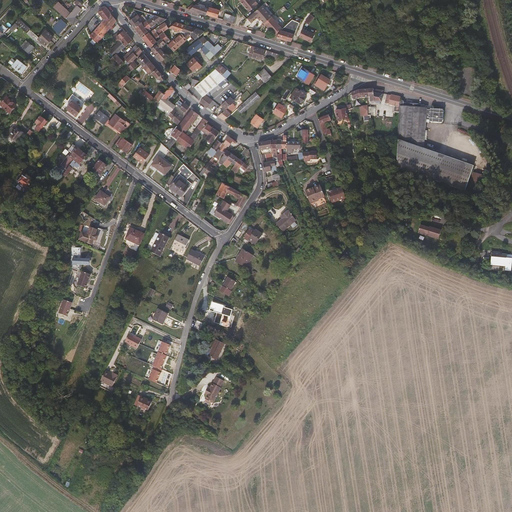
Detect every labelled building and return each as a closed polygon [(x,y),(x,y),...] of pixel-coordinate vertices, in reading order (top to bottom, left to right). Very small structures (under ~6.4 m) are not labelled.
[(254,5),(256,4),(253,0),(252,0),(251,1),(249,0),(236,0),(239,2),(240,2),(242,4),(242,5),(248,12),(255,6),(254,5)] [(75,18),(82,11),(80,9),(83,6),(77,1),(75,4),(78,7),(67,18),(63,15),(62,16),(73,26),(78,21),(75,18)] [(216,19),(218,11),(207,8),(206,9),(201,8),(201,6),(199,5),(198,7),(194,6),(188,10),(216,19)] [(246,18),(247,19),(246,20),(249,24),(256,18),(262,24),(270,17),(260,6),(246,18)] [(117,22),(106,9),(102,9),(99,13),(105,21),(102,24),(110,30),(117,22)] [(234,22),(236,15),(224,11),(222,18),(234,22)] [(308,22),(313,15),(310,13),(304,19),(308,22)] [(134,28),(141,23),(142,22),(138,17),(136,15),(128,21),(134,28)] [(146,29),(156,22),(157,24),(162,21),(165,19),(153,15),(149,18),(150,18),(145,21),(140,15),(138,17),(142,22),(141,23),(146,29)] [(270,17),(262,24),(266,28),(273,36),(279,31),(281,29),(270,17)] [(19,27),(27,35),(41,48),(44,45),(46,47),(54,38),(46,32),(40,39),(20,21),(16,24),(19,27)] [(59,35),(67,26),(62,21),(58,24),(56,22),(54,24),(56,26),(54,29),(59,35)] [(289,42),(297,24),(290,21),(281,29),(279,31),(275,38),(289,42)] [(162,32),(167,28),(164,22),(158,26),(160,29),(156,32),(158,36),(162,32)] [(181,30),(185,25),(175,22),(168,27),(179,32),(181,30)] [(146,29),(141,23),(134,28),(140,36),(147,31),(146,29)] [(13,33),(19,27),(16,24),(4,36),(1,39),(3,40),(12,32),(13,33)] [(110,30),(102,24),(91,37),(99,44),(110,30)] [(188,34),(195,28),(185,25),(181,30),(179,32),(180,33),(182,31),(184,32),(182,35),(186,39),(189,36),(188,34)] [(199,36),(204,31),(195,28),(188,34),(189,36),(190,35),(194,39),(199,36)] [(132,42),(124,31),(123,30),(112,38),(118,44),(121,42),(125,48),(132,42)] [(169,39),(162,32),(158,36),(160,38),(164,43),(169,39)] [(155,42),(153,39),(148,33),(141,38),(149,47),(155,42)] [(186,39),(182,35),(180,33),(171,40),(166,45),(173,51),(186,39)] [(160,46),(164,43),(160,38),(156,42),(159,45),(160,46)] [(195,50),(202,44),(198,39),(191,44),(195,50)] [(117,55),(125,48),(121,42),(118,44),(109,52),(114,57),(111,60),(119,69),(124,63),(117,55)] [(216,52),(208,45),(205,42),(202,44),(206,48),(213,55),(216,52)] [(29,55),(35,48),(33,46),(32,47),(29,44),(24,49),(29,55)] [(190,54),(195,50),(191,44),(185,49),(190,54)] [(132,54),(138,48),(135,45),(125,56),(125,57),(127,59),(132,54)] [(166,56),(159,49),(161,47),(160,46),(159,45),(157,47),(155,45),(150,49),(155,55),(161,60),(166,56)] [(133,61),(134,59),(134,60),(135,58),(135,59),(137,57),(142,53),(138,47),(138,48),(132,54),(127,59),(126,61),(129,64),(131,63),(133,61)] [(279,55),(260,49),(252,47),(249,54),(253,55),(252,57),(263,61),(265,56),(277,60),(279,55)] [(140,63),(147,58),(144,55),(137,60),(140,63)] [(194,72),(200,66),(192,57),(185,64),(192,71),(193,70),(194,72)] [(142,67),(149,61),(147,58),(140,63),(141,65),(136,70),(138,72),(142,67)] [(23,74),(28,67),(18,60),(13,67),(23,74)] [(137,66),(133,61),(131,63),(130,65),(127,69),(131,72),(137,66)] [(152,74),(156,69),(149,61),(142,67),(150,76),(152,74)] [(225,70),(218,64),(216,66),(215,68),(224,76),(225,77),(229,73),(226,70),(225,70)] [(179,69),(174,65),(169,70),(175,76),(179,69)] [(204,95),(224,76),(215,68),(200,81),(194,86),(193,87),(202,96),(204,95)] [(161,75),(156,69),(152,74),(157,78),(163,81),(163,80),(161,77),(162,76),(161,76),(161,75)] [(272,78),(264,69),(258,75),(266,83),(272,78)] [(308,84),(313,75),(303,69),(298,78),(308,84)] [(324,90),(330,80),(321,75),(315,85),(324,90)] [(122,91),(131,82),(127,78),(119,86),(121,87),(120,89),(122,91)] [(160,102),(169,88),(163,84),(160,84),(156,89),(160,92),(154,99),(144,90),(143,93),(140,96),(155,108),(156,107),(160,102)] [(170,98),(175,92),(171,86),(169,88),(160,102),(163,104),(167,99),(168,100),(170,98)] [(242,114),(245,111),(253,104),(260,98),(258,95),(263,90),(261,88),(238,109),(242,114)] [(307,95),(306,95),(308,92),(301,88),(300,91),(296,89),(290,98),(301,104),(307,95)] [(378,102),(379,95),(379,89),(371,89),(367,90),(366,98),(368,96),(367,102),(372,103),(372,101),(378,102)] [(285,101),(290,92),(287,90),(281,99),(285,101)] [(366,98),(367,90),(357,90),(351,92),(352,101),(359,98),(366,98)] [(388,106),(391,91),(386,90),(382,104),(388,106)] [(399,105),(400,94),(391,91),(388,106),(392,107),(394,111),(393,114),(398,115),(398,111),(399,105)] [(222,103),(229,96),(224,92),(218,99),(222,103)] [(123,106),(110,94),(108,97),(121,109),(123,106)] [(206,107),(210,100),(204,95),(198,101),(206,107)] [(233,104),(241,96),(240,95),(233,100),(231,97),(222,105),(226,110),(233,104)] [(11,114),(17,106),(8,98),(1,105),(3,107),(7,111),(11,114)] [(173,110),(175,106),(168,100),(167,99),(163,104),(160,102),(156,107),(164,114),(165,113),(166,114),(167,113),(169,114),(173,110)] [(83,109),(81,107),(82,106),(76,101),(75,103),(73,102),(67,109),(78,117),(83,109)] [(189,107),(185,104),(185,103),(184,103),(183,105),(180,103),(178,102),(175,104),(185,113),(189,107)] [(231,115),(230,113),(236,108),(233,104),(226,110),(219,116),(221,118),(225,121),(231,115)] [(282,118),(287,109),(278,104),(273,113),(282,118)] [(422,108),(404,106),(399,105),(398,111),(398,115),(395,140),(421,143),(424,124),(426,124),(426,127),(440,128),(441,114),(421,111),(422,108)] [(124,121),(130,113),(123,106),(121,109),(110,124),(120,132),(118,134),(122,137),(131,125),(127,122),(126,123),(124,121)] [(374,112),(373,107),(365,106),(365,121),(370,121),(370,114),(374,114),(374,112)] [(394,111),(373,107),(374,112),(393,116),(393,114),(394,111)] [(346,116),(346,112),(344,112),(343,108),(335,110),(337,124),(345,122),(344,117),(346,116)] [(167,117),(168,115),(178,124),(182,118),(173,110),(169,114),(167,113),(166,114),(165,113),(164,114),(167,117)] [(186,132),(198,115),(192,110),(188,113),(185,117),(179,126),(178,126),(177,129),(182,132),(184,130),(186,132)] [(105,125),(109,119),(100,112),(96,118),(105,125)] [(257,128),(263,120),(257,115),(250,123),(257,128)] [(325,127),(324,123),(330,121),(329,116),(318,119),(323,135),(331,132),(329,126),(325,127)] [(42,130),(47,123),(40,118),(35,125),(42,130)] [(188,150),(202,130),(206,124),(208,122),(204,119),(198,128),(197,127),(190,138),(182,132),(176,141),(188,150)] [(208,135),(213,128),(206,124),(202,130),(208,135)] [(215,140),(220,133),(213,128),(208,135),(205,139),(212,143),(215,139),(215,140)] [(171,136),(173,138),(169,142),(165,138),(166,137),(163,135),(160,139),(170,148),(176,141),(182,132),(177,129),(171,136)] [(17,144),(23,135),(16,130),(15,132),(12,130),(7,136),(17,144)] [(68,141),(73,134),(70,132),(65,138),(68,141)] [(282,140),(281,140),(276,141),(272,141),(273,150),(277,150),(279,160),(275,160),(275,162),(275,166),(289,164),(288,164),(288,159),(288,154),(287,142),(286,134),(282,134),(282,140)] [(128,153),(133,146),(122,137),(116,145),(128,153)] [(228,147),(231,143),(234,145),(235,143),(228,137),(224,142),(223,143),(222,143),(222,144),(218,149),(222,153),(227,146),(228,147)] [(468,191),(474,167),(421,149),(421,143),(395,140),(390,165),(468,191)] [(218,149),(222,144),(217,141),(207,153),(212,157),(213,157),(218,149)] [(273,150),(272,141),(257,144),(258,152),(273,150)] [(301,150),(301,142),(287,142),(288,154),(293,154),(294,150),(301,150)] [(74,162),(81,153),(73,146),(69,152),(71,154),(69,157),(71,159),(63,169),(64,170),(62,172),(64,174),(69,167),(72,164),(74,162)] [(142,164),(148,155),(138,148),(132,157),(142,164)] [(322,156),(321,148),(314,148),(314,151),(306,152),(306,157),(315,156),(316,157),(322,156)] [(217,159),(222,153),(218,149),(213,157),(217,159)] [(222,164),(231,154),(226,151),(220,159),(218,163),(222,165),(222,164)] [(306,157),(306,152),(300,153),(301,156),(298,157),(299,163),(306,162),(306,157)] [(81,153),(74,162),(72,164),(75,166),(74,167),(77,169),(87,157),(81,153)] [(239,160),(231,154),(222,164),(226,168),(231,163),(234,165),(235,165),(239,160)] [(165,176),(171,167),(158,157),(152,165),(158,170),(165,176)] [(107,167),(97,160),(86,174),(90,176),(93,171),(101,176),(107,167)] [(240,168),(243,163),(239,160),(235,165),(240,168)] [(242,175),(248,167),(245,164),(247,163),(246,161),(243,163),(240,168),(237,172),(242,175)] [(216,171),(212,168),(214,166),(209,162),(204,168),(206,170),(204,173),(212,178),(216,171)] [(79,170),(84,174),(89,168),(84,164),(79,170)] [(193,174),(183,165),(178,170),(188,179),(193,174)] [(237,172),(240,168),(235,165),(234,165),(231,170),(236,173),(237,172)] [(279,171),(275,166),(265,165),(267,175),(275,175),(275,172),(279,171)] [(67,177),(72,170),(69,167),(64,174),(64,175),(67,177)] [(204,173),(206,170),(204,168),(198,176),(201,178),(204,173)] [(27,190),(32,184),(30,182),(32,180),(26,175),(24,178),(23,177),(18,184),(19,184),(18,185),(20,187),(21,186),(23,187),(22,189),(26,191),(27,190)] [(190,187),(178,177),(177,178),(171,175),(166,185),(182,197),(190,187)] [(273,193),(279,192),(286,191),(279,175),(277,176),(277,181),(276,181),(276,185),(272,186),(273,193)] [(247,196),(231,188),(222,183),(216,195),(224,199),(227,192),(232,195),(233,193),(240,196),(235,205),(241,208),(247,196)] [(326,198),(321,186),(306,192),(311,204),(326,198)] [(345,199),(342,189),(327,193),(331,204),(345,199)] [(104,207),(110,198),(100,192),(95,200),(104,207)] [(268,205),(264,199),(259,203),(264,209),(268,205)] [(227,212),(232,203),(225,200),(220,207),(219,207),(214,215),(228,223),(230,224),(234,218),(232,216),(233,216),(227,212)] [(266,215),(256,203),(252,210),(260,220),(266,215)] [(317,209),(320,217),(330,212),(326,204),(317,209)] [(283,232),(295,222),(287,212),(283,215),(285,218),(277,225),(283,232)] [(85,231),(82,230),(78,240),(92,245),(94,239),(98,241),(102,230),(88,225),(85,231)] [(423,228),(414,225),(412,233),(432,240),(435,231),(424,227),(423,228)] [(138,245),(143,235),(130,228),(125,239),(138,245)] [(260,232),(254,228),(247,240),(254,245),(256,242),(255,241),(260,232)] [(262,245),(269,234),(262,229),(260,232),(255,241),(256,242),(262,245)] [(243,239),(246,234),(241,231),(238,236),(243,239)] [(159,257),(168,238),(159,233),(158,235),(154,233),(151,239),(155,241),(149,252),(159,257)] [(182,254),(188,244),(177,238),(171,249),(182,254)] [(242,250),(245,244),(237,239),(234,245),(242,250)] [(80,261),(81,248),(71,247),(69,267),(79,271),(79,265),(85,265),(84,261),(80,261)] [(199,266),(203,257),(190,250),(185,260),(199,266)] [(511,272),(511,266),(511,254),(502,254),(502,251),(492,251),(490,267),(505,268),(505,272),(511,272)] [(249,270),(256,258),(246,252),(240,264),(249,270)] [(86,288),(90,274),(82,271),(77,285),(86,288)] [(231,291),(236,282),(229,278),(224,287),(231,291)] [(151,295),(155,288),(151,286),(147,293),(151,295)] [(67,317),(71,304),(63,301),(58,314),(67,317)] [(212,305),(209,314),(221,318),(218,328),(226,331),(232,313),(225,311),(225,309),(212,305)] [(158,309),(154,319),(163,324),(168,314),(158,309)] [(200,334),(204,329),(195,323),(193,329),(200,334)] [(123,342),(128,345),(135,348),(140,339),(128,334),(123,342)] [(218,362),(224,346),(215,342),(209,359),(218,362)] [(117,375),(114,373),(110,371),(109,374),(104,371),(99,381),(107,385),(106,387),(110,388),(117,375)] [(224,383),(217,379),(211,390),(208,389),(205,394),(208,396),(206,399),(212,402),(224,383)] [(147,412),(151,403),(146,402),(147,400),(140,397),(137,396),(133,406),(147,412)]
